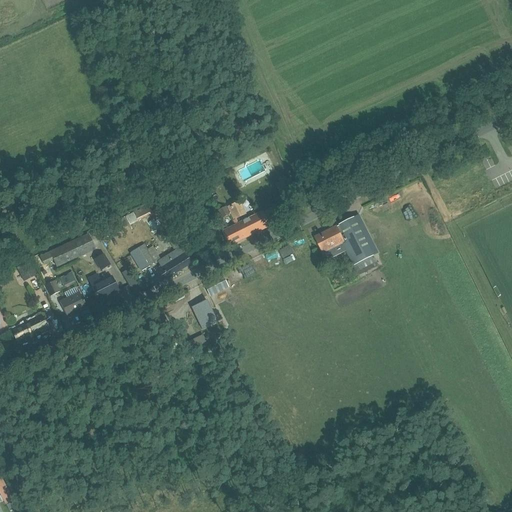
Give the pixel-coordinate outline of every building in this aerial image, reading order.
[(298,183),(295,176),(288,179),(289,179),(287,180),(286,177),(280,179),(278,180),(279,183),(275,185),(280,195),(287,192),(289,195),(296,191),(294,188),(293,189),(292,186),(298,183)] [(230,217),(235,226),(222,232),(229,247),(271,226),(270,224),(280,219),(274,207),(263,213),(262,212),(238,224),(236,220),(242,216),(246,214),(240,201),(226,208),(226,207),(217,211),(222,219),(223,219),(224,220),(230,217)] [(141,207),(132,211),(133,214),(122,219),(122,218),(119,220),(118,218),(96,229),(100,236),(103,242),(116,236),(112,229),(121,224),(124,229),(138,222),(137,222),(150,215),(150,216),(160,211),(155,202),(142,209),(141,207)] [(342,244),(356,271),(359,277),(378,267),(376,261),(354,219),(336,228),(337,229),(333,232),(332,230),(315,238),(323,254),(342,244)] [(153,220),(147,223),(151,232),(157,230),(153,220)] [(157,262),(160,267),(161,268),(159,269),(160,271),(157,273),(162,281),(167,278),(168,279),(191,264),(183,252),(182,253),(178,247),(182,245),(172,229),(164,234),(174,251),(160,260),(157,262)] [(73,241),(49,253),(53,261),(56,268),(81,257),(95,250),(88,235),(73,241)] [(381,250),(387,246),(382,237),(375,241),(381,250)] [(149,266),(155,263),(144,245),(138,248),(149,266)] [(288,246),(277,250),(281,259),(292,255),(288,246)] [(138,248),(131,253),(141,271),(149,266),(138,248)] [(263,257),(270,269),(281,264),(274,251),(263,257)] [(49,253),(39,258),(43,266),(53,261),(49,253)] [(293,255),(282,260),(284,265),(295,260),(293,255)] [(105,256),(96,261),(102,270),(102,271),(111,266),(105,256)] [(29,262),(17,268),(24,282),(36,276),(29,262)] [(248,266),(238,272),(244,279),(253,272),(248,266)] [(72,274),(61,280),(64,287),(76,281),(72,274)] [(97,275),(88,279),(92,287),(95,293),(99,302),(108,297),(112,295),(119,292),(114,283),(111,277),(106,279),(100,282),(97,275)] [(203,290),(207,299),(228,291),(224,281),(203,290)] [(54,282),(46,286),(51,297),(60,292),(54,282)] [(67,317),(77,312),(87,308),(79,293),(59,303),(67,317)] [(207,300),(191,307),(202,330),(217,323),(207,300)] [(11,331),(13,334),(17,343),(40,332),(41,334),(48,330),(41,316),(11,331)] [(1,479),(0,479),(0,495),(5,505),(13,501),(1,479)] [(13,501),(5,505),(9,511),(16,508),(13,501)]
